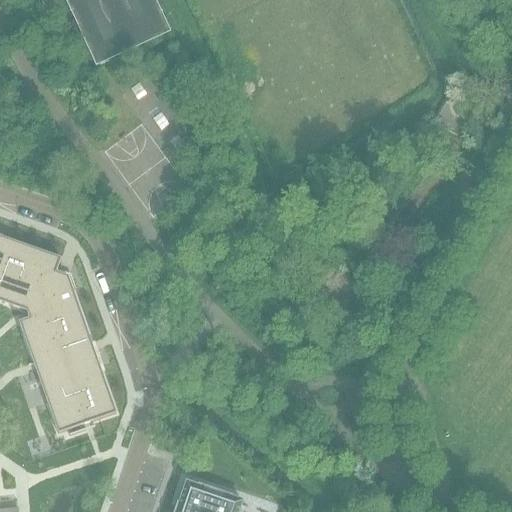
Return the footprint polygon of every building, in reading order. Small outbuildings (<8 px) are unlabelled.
[(170,32),(155,0),(64,0),(96,67),(170,32)] [(480,111),(446,94),(433,123),(466,139),(480,111)] [(0,302),(27,312),(29,319),(19,323),(58,434),(116,414),(68,277),(56,273),(60,259),(0,237),(0,302)] [(361,287),(326,267),(308,299),(345,320),(361,287)] [(237,511),(240,504),(241,504),(241,502),(240,502),(227,498),(227,497),(200,488),(200,489),(187,484),(186,484),(185,486),(186,486),(179,507),(177,506),(177,508),(177,509),(175,511),(237,511)]
